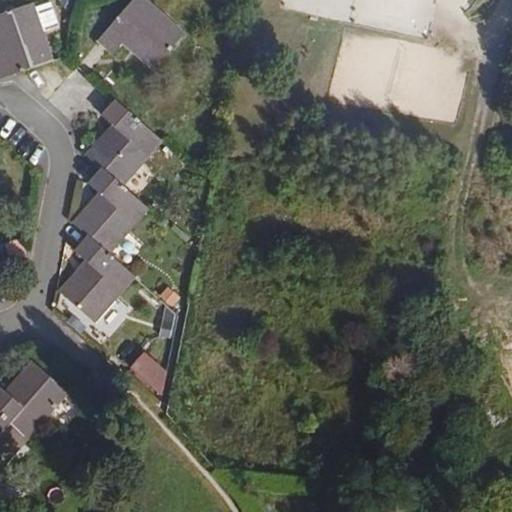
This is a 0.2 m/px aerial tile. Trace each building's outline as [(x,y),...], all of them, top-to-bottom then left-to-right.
[(146,0),(132,0),(97,41),(112,54),(122,43),(154,70),(186,33),(146,0)] [(45,27),(58,23),(51,2),(38,7),(45,27)] [(0,79),(51,63),(32,4),(0,14),(0,79)] [(108,257),(148,211),(123,189),(161,145),(115,104),(101,118),(112,128),(87,157),(102,171),(88,186),(98,195),(71,225),(85,237),(71,252),(82,261),(55,291),(92,323),(132,278),(108,257)] [(14,241),(5,245),(12,265),(23,263),(25,249),(14,241)] [(133,370),(160,389),(172,372),(145,353),(133,370)] [(0,476),(69,399),(31,366),(4,398),(0,394),(0,476)]
